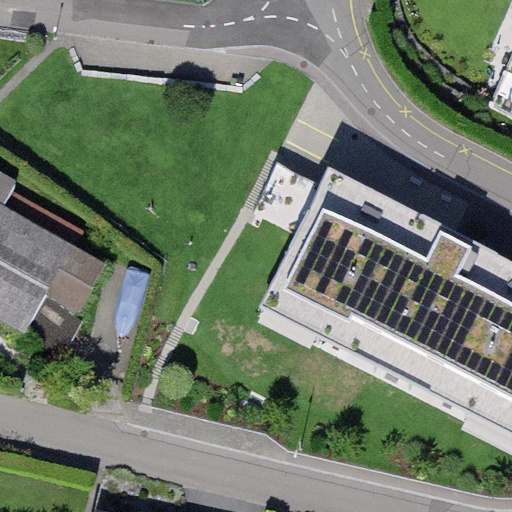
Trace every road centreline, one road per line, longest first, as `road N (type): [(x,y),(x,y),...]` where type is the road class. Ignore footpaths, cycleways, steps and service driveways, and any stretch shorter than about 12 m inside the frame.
road 1 (residential): [(374,511),(0,420)]
road 2 (residential): [(300,12),(230,27),(175,26),(0,2)]
road 3 (residential): [(300,12),(399,122),(511,190)]
